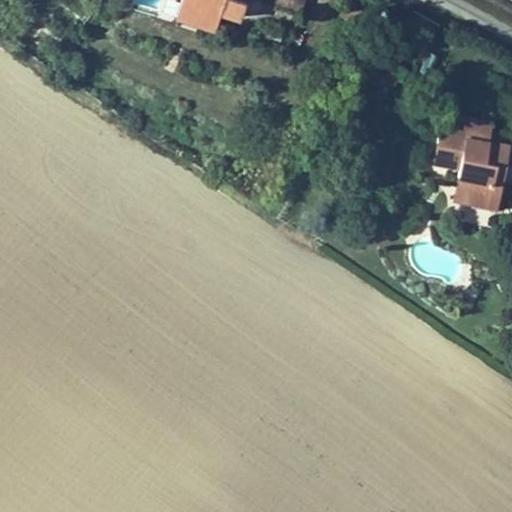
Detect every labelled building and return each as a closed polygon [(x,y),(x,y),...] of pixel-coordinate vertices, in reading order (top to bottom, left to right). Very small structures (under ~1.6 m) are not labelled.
[(181,0),(177,16),(207,25),(205,33),(218,37),(223,20),(242,25),(249,2),(243,0),(181,0)] [(270,0),(270,1),(301,10),(303,0),(270,0)] [(207,25),(177,16),(174,24),(205,33),(207,25)] [(472,184),(466,212),(499,218),(505,191),(493,189),(496,170),(502,172),(507,147),(490,144),(478,142),(482,125),(440,117),(431,163),(460,169),(458,182),(472,184)] [(493,127),(482,125),(478,142),(490,144),(493,127)] [(502,172),(496,170),(493,189),(505,191),(508,173),(502,172)] [(472,184),(458,182),(452,209),(466,212),(472,184)]
